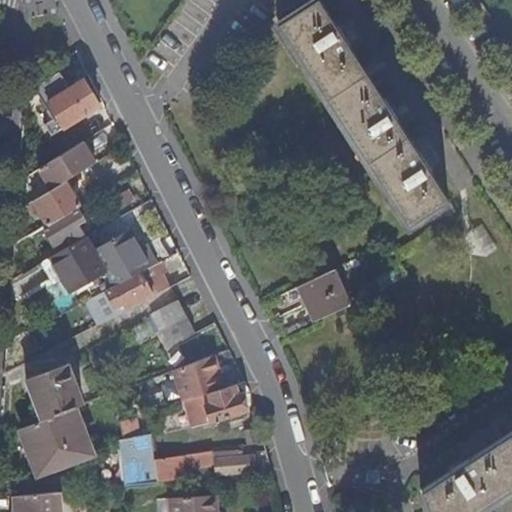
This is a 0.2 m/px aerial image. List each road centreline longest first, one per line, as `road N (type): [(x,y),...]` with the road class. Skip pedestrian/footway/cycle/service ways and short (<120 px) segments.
road 1 (residential): [(305,511),(268,389),(71,0)]
road 2 (residential): [(420,0),(511,137)]
road 3 (residential): [(511,416),(392,481)]
